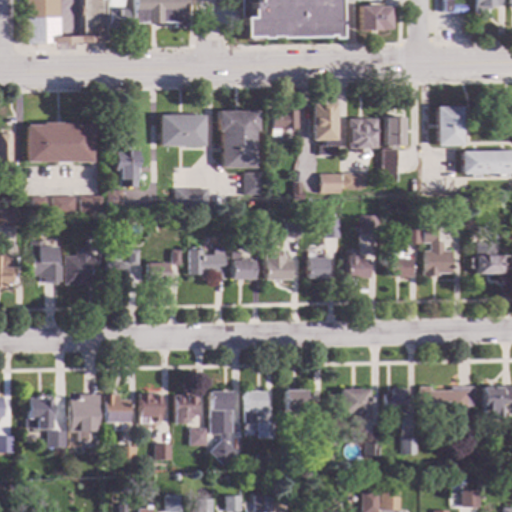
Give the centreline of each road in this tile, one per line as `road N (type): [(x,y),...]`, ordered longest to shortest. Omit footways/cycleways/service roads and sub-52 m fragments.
road 1 (secondary): [(511,63),(0,74)]
road 2 (residential): [(511,330),(0,340)]
